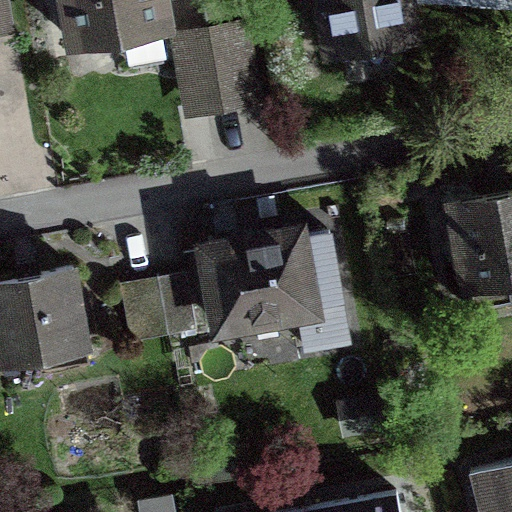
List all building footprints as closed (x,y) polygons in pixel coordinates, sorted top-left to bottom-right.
[(65,0),(73,40),(168,23),(163,0),(65,0)] [(415,34),(408,0),(321,0),(330,49),(415,34)] [(250,93),(239,26),(208,32),(182,37),(193,103),(250,93)] [(511,184),(448,196),(468,306),(511,297),(511,290),(510,277),(511,276),(511,184)] [(204,242),(219,323),(300,308),(307,345),(348,337),(329,228),(301,233),(300,225),(240,236),(239,230),(215,234),(217,240),(204,242)] [(73,263),(0,276),(0,358),(42,351),(44,366),(90,358),(73,263)] [(186,268),(157,274),(167,332),(196,327),(186,268)] [(167,332),(157,274),(134,278),(144,336),(167,332)] [(511,511),(511,456),(469,468),(480,511),(511,511)] [(401,511),(397,488),(262,511),(401,511)]
